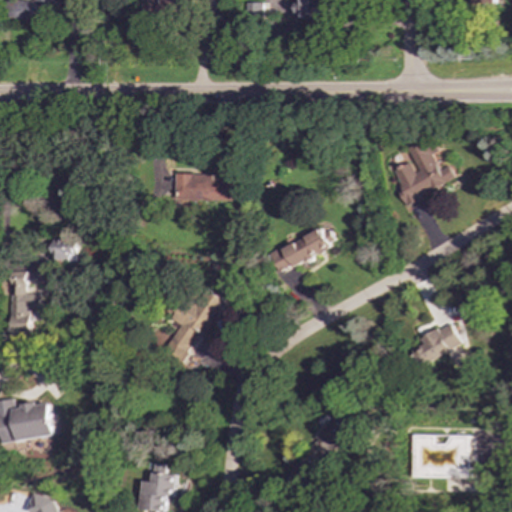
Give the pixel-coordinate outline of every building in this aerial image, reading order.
[(71,0),(35,0),(35,1),(15,0),(14,21),(49,22),(50,4),(71,5),(71,0)] [(144,0),(145,19),(169,18),(169,7),(181,7),(181,0),(144,0)] [(332,0),(298,0),(299,20),(333,19),(332,0)] [(249,16),(263,15),(262,3),(248,4),(249,16)] [(406,205),(458,181),(451,165),(441,170),(433,154),(436,152),(430,138),(407,148),(414,162),(395,170),(402,186),(398,188),(406,205)] [(235,179),(215,179),(215,174),(178,174),(177,200),(234,201),(235,179)] [(280,273),(339,245),(332,230),(324,234),(323,230),(271,254),(280,273)] [(53,260),(78,261),(79,241),(54,240),(53,260)] [(30,333),(30,310),(40,311),(41,294),(26,294),(26,272),(11,271),(10,332),(30,333)] [(228,302),(206,289),(195,307),(179,297),(168,316),(181,325),(166,350),(184,360),(201,332),(207,335),(228,302)] [(422,339),(425,345),(417,349),(425,364),(463,344),(452,323),(422,339)] [(56,435),(50,402),(16,407),(14,399),(0,401),(0,432),(2,444),(56,435)] [(298,460),(313,475),(359,425),(343,411),(298,460)] [(471,479),(472,436),(415,435),(414,477),(471,479)] [(444,479),(430,479),(430,491),(444,491),(444,479)] [(55,511),(59,502),(34,493),(28,511),(30,511),(55,511)]
